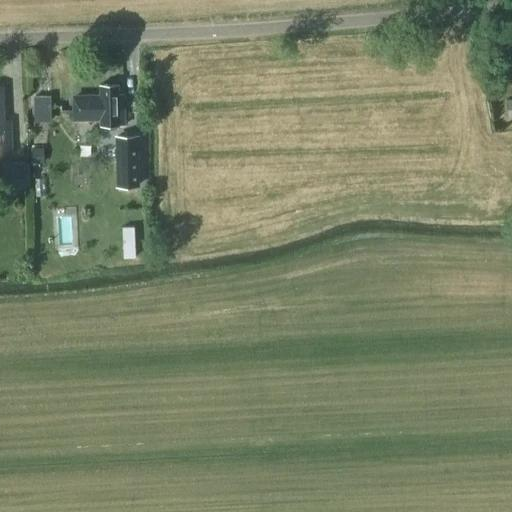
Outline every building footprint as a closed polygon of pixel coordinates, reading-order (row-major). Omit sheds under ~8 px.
[(0,85),(0,153),(10,153),(10,123),(3,123),(2,86),(0,85)] [(121,124),(121,118),(125,118),(125,95),(120,95),(119,85),(98,86),(98,95),(73,96),(74,119),(101,118),(101,125),(121,124)] [(35,95),(35,105),(50,105),(50,95),(35,95)] [(138,185),(137,136),(116,136),(117,185),(138,185)] [(40,148),(32,148),(32,162),(40,162),(40,148)] [(23,188),(22,164),(2,165),(3,189),(23,188)] [(137,220),(124,220),(125,252),(138,252),(137,220)]
